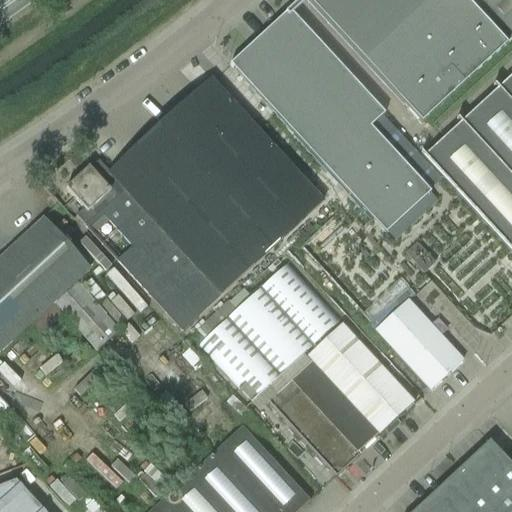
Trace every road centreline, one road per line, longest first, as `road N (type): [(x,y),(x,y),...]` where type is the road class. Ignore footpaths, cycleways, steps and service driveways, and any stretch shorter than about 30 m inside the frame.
road 1 (unclassified): [(0,170),(130,86),(224,0)]
road 2 (unclassified): [(349,511),(511,360)]
